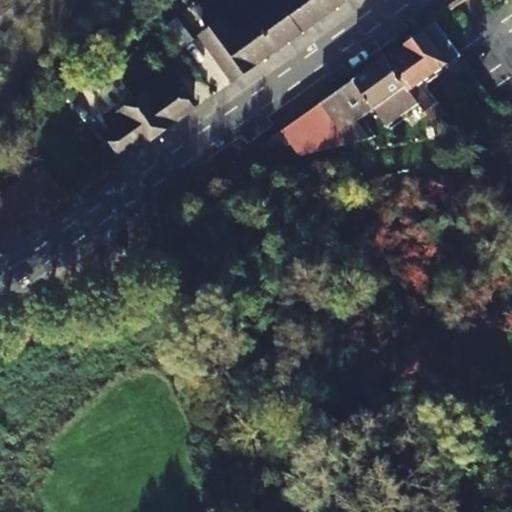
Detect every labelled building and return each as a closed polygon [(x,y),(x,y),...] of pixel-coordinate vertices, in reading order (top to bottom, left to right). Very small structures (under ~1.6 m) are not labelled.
[(302,34),(280,4),(268,13),(258,0),(239,0),(256,21),(278,51),(302,34)] [(302,34),(325,17),(313,0),(277,0),(280,4),(302,34)] [(348,0),(313,0),(325,17),(348,0)] [(235,83),(255,68),(218,16),(207,1),(194,11),(211,34),(203,39),(235,83)] [(229,8),(218,16),(255,68),(278,51),(256,21),(245,29),(229,8)] [(194,44),(178,22),(167,30),(183,53),(194,44)] [(441,55),(451,47),(435,25),(424,32),(441,55)] [(419,86),(448,65),(441,55),(424,32),(404,46),(409,52),(390,65),(420,104),(433,120),(446,116),(437,104),(433,105),(419,86)] [(420,104),(390,65),(385,59),(345,88),(363,113),(370,107),(374,105),(390,126),(420,104)] [(115,73),(124,87),(134,79),(132,76),(137,72),(130,62),(115,73)] [(115,73),(100,83),(107,93),(111,90),(113,93),(124,87),(115,73)] [(149,87),(152,94),(137,104),(159,137),(196,112),(177,85),(171,90),(163,78),(149,87)] [(354,120),(363,113),(345,88),(335,95),(354,120)] [(342,129),(354,120),(335,95),(323,103),(340,126),(342,129)] [(335,130),(340,126),(323,103),(310,113),(327,135),(335,130)] [(124,161),(159,137),(137,104),(121,114),(117,109),(103,119),(110,130),(106,133),(124,161)] [(310,113),(296,122),(315,144),(327,135),(310,113)] [(315,144),(304,151),(370,138),(380,135),(363,113),(354,120),(342,129),(340,126),(335,130),(327,135),(315,144)] [(295,151),(298,156),(304,151),(315,144),(296,122),(282,133),(291,146),(295,151)] [(259,149),(268,163),(291,146),(282,133),(259,149)] [(43,165),(0,194),(0,228),(59,188),(43,165)]
